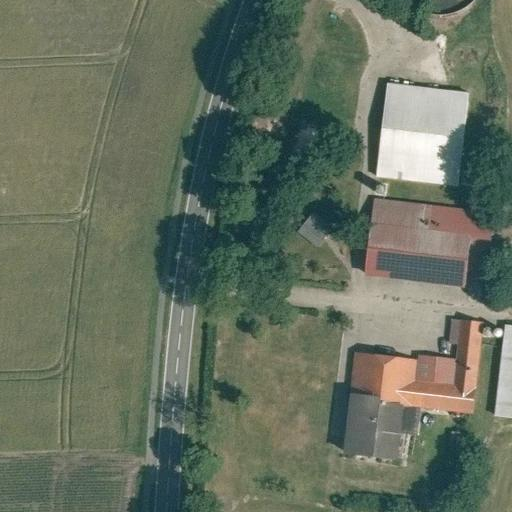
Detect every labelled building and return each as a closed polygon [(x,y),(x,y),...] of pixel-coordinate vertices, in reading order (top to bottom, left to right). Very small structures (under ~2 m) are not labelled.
[(415,0),(421,4),(434,10),(449,11),(463,7),(474,0),(415,0)] [(388,82),(377,172),(460,182),(470,92),(388,82)] [(374,195),(367,274),(465,284),(466,270),(488,272),(495,206),(374,195)] [(303,234),(325,248),(338,225),(316,212),(303,234)] [(355,352),(342,450),(395,458),(399,432),(420,434),(423,409),(474,416),(487,320),(453,315),(450,342),(460,344),(458,358),(421,353),(420,361),(355,352)] [(511,324),(504,323),(494,414),(511,416),(511,324)]
